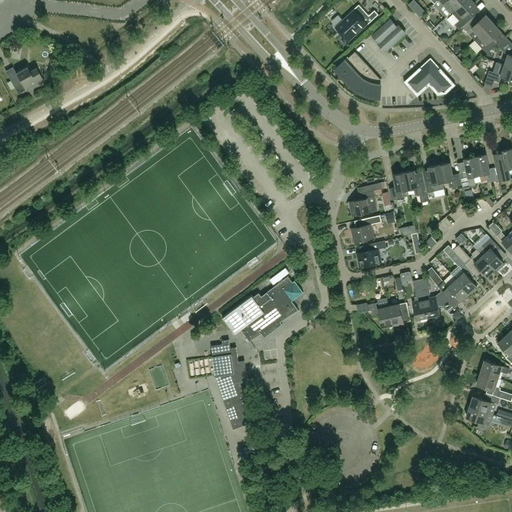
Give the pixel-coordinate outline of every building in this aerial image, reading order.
[(420,13),(430,5),(426,0),(416,0),(412,3),(420,13)] [(455,9),(465,0),(438,0),(451,13),(455,9)] [(475,0),(465,0),(455,9),(451,13),(458,21),(455,25),(460,30),(463,27),(471,19),(473,18),(468,12),(477,5),(476,4),(477,1),(475,0)] [(368,24),(354,9),(336,27),(349,41),(368,24)] [(479,36),(494,23),(486,15),(476,24),(471,19),(463,27),(470,35),(475,31),(479,36)] [(386,50),(406,33),(399,25),(397,27),(391,19),(373,35),(380,43),(381,41),(387,48),(386,50)] [(474,40),(479,45),(487,54),(496,45),(491,41),(501,31),(494,23),(479,36),(474,40)] [(446,32),(453,37),(456,32),(450,28),(446,32)] [(506,36),(497,44),(502,50),(510,41),(506,36)] [(381,79),(355,51),(345,61),(342,57),(334,64),(338,68),(336,69),(350,84),(352,86),(354,88),(356,89),(358,91),(360,92),(362,93),(365,94),(367,95),(370,96),(372,96),(375,97),(377,97),(380,97),(381,79)] [(511,66),(505,65),(495,61),(492,70),(489,69),(485,84),(492,87),(494,81),(500,82),(502,76),(511,79),(511,66)] [(447,93),(451,89),(456,85),(441,68),(439,69),(435,65),(433,65),(433,62),(428,62),(428,65),(426,65),(422,69),(420,67),(404,82),(418,96),(430,86),(438,95),(447,93)] [(30,71),(27,66),(16,72),(18,75),(10,80),(15,88),(22,84),(26,90),(37,83),(36,82),(43,78),(36,67),(30,71)] [(511,167),(511,148),(501,151),(502,153),(494,154),(500,180),(510,178),(508,168),(511,167)] [(475,156),(479,175),(487,173),(489,182),(498,180),(495,167),(489,168),(486,154),(475,156)] [(479,175),(475,156),(464,159),(468,173),(462,174),(465,188),(476,185),(474,176),(479,175)] [(439,164),(441,171),(443,182),(448,181),(450,187),(461,185),(459,173),(453,174),(450,162),(439,164)] [(422,171),(427,192),(445,188),(443,182),(441,171),(439,164),(429,167),(429,170),(422,171)] [(404,172),(408,190),(414,188),(415,195),(420,194),(422,202),(429,201),(427,192),(422,171),(416,173),(415,170),(404,172)] [(396,187),(390,188),(391,193),(392,199),(403,197),(409,196),(408,190),(404,172),(393,174),(396,187)] [(369,198),(376,196),(375,190),(382,188),(381,182),(367,185),(369,191),(363,193),(364,198),(350,202),(353,215),(377,210),(376,202),(370,203),(369,198)] [(371,224),(382,222),(380,215),(365,219),(366,225),(352,228),(355,242),(374,238),(371,224)] [(501,232),(497,235),(511,251),(511,230),(508,235),(509,236),(507,238),(505,236),(501,232)] [(483,255),(495,269),(496,268),(498,270),(505,264),(503,262),(504,262),(496,253),(500,249),(491,238),(482,245),(477,249),(483,255)] [(378,249),(387,247),(385,240),(371,244),(372,250),(358,253),(360,266),(381,262),(378,249)] [(495,269),(483,255),(477,249),(472,254),(474,256),(466,264),(474,272),(479,268),(487,277),(495,269)] [(452,275),(469,293),(477,286),(470,277),(475,273),(474,272),(466,264),(456,253),(451,257),(460,267),(452,275)] [(424,268),(426,276),(433,274),(431,266),(424,268)] [(438,274),(432,278),(443,291),(443,292),(453,305),(454,307),(469,293),(452,275),(444,282),(438,274)] [(288,276),(262,296),(281,322),(299,310),(292,301),(304,292),(295,280),(293,282),(288,276)] [(359,286),(352,287),(354,297),(361,296),(359,286)] [(429,286),(422,288),(428,317),(440,314),(438,306),(443,305),(447,310),(453,305),(443,292),(439,295),(436,296),(429,297),(429,294),(430,294),(429,286)] [(415,301),(413,301),(417,320),(428,317),(422,288),(415,289),(417,296),(414,297),(415,301)] [(281,322),(262,296),(259,293),(253,297),(252,295),(222,317),(236,334),(241,330),(250,341),(262,334),(265,337),(283,324),(281,322)] [(382,327),(393,325),(389,306),(387,298),(378,300),(378,302),(368,305),(369,311),(372,310),(373,316),(379,314),(382,327)] [(389,306),(393,325),(404,322),(404,320),(410,319),(407,302),(389,306)] [(199,332),(203,338),(213,333),(209,326),(199,332)] [(511,341),(506,335),(498,343),(509,354),(506,357),(511,363),(511,362),(511,341)] [(215,376),(224,399),(224,400),(238,395),(234,383),(248,379),(245,360),(239,361),(237,347),(231,348),(229,339),(222,340),(223,344),(211,346),(213,356),(212,356),(215,376)] [(481,372),(494,376),(498,378),(500,371),(508,374),(510,368),(485,360),(484,360),(482,361),(481,366),(482,367),(483,367),(481,372)] [(511,401),(511,399),(511,393),(500,390),(501,388),(496,386),(498,378),(494,376),(481,372),(477,385),(488,388),(486,393),(511,401)] [(238,395),(224,400),(233,429),(254,422),(248,379),(234,383),(238,395)] [(470,407),(488,413),(493,414),(496,403),(498,404),(500,398),(488,394),(487,400),(474,396),(470,407)] [(485,423),(490,425),(493,414),(488,413),(470,407),(467,417),(479,421),(477,427),(483,429),(485,423)] [(511,426),(511,420),(503,417),(501,423),(511,426)] [(243,449),(245,454),(257,451),(255,445),(243,449)]
